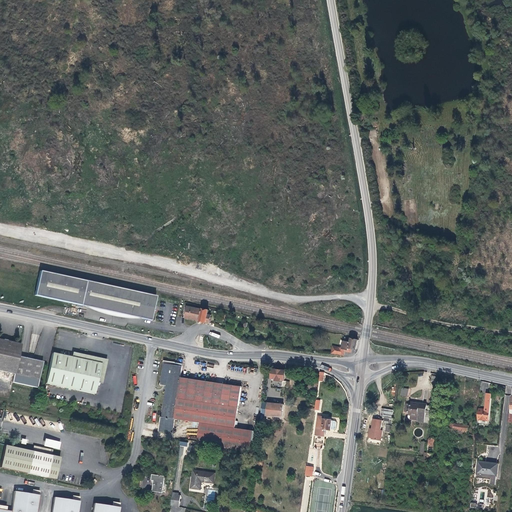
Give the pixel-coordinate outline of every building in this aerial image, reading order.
[(40,271),(38,277),(34,296),(149,321),(151,312),(152,312),(153,311),(153,309),(153,308),(152,307),(154,296),(40,271)] [(188,306),(185,317),(200,320),(200,321),(206,322),(209,322),(211,315),(207,315),(208,310),(202,309),(202,310),(188,306)] [(36,388),(41,363),(17,357),(19,344),(6,341),(6,340),(2,339),(2,340),(0,339),(0,371),(13,374),(11,382),(36,388)] [(355,349),(357,340),(352,339),(351,339),(350,342),(343,341),(342,348),(336,347),(336,348),(331,348),(330,353),(343,355),(344,351),(350,353),(351,349),(355,349)] [(100,364),(51,353),(44,384),(94,395),(100,364)] [(183,420),(189,379),(180,377),(182,363),(163,360),(160,385),(166,385),(162,417),(173,419),(183,420)] [(285,371),(272,369),(272,376),(271,377),(271,379),(272,379),(272,381),(275,381),(275,380),(280,381),(280,380),(284,380),(285,371)] [(196,444),(249,452),(252,431),(235,429),(241,387),(189,379),(183,420),(199,423),(196,444)] [(478,409),(477,419),(489,420),(492,394),(487,394),(485,410),(478,409)] [(315,399),(314,409),(321,410),(322,400),(315,399)] [(264,401),(262,401),(261,415),(263,415),(282,417),(283,405),(264,402),(264,401)] [(405,403),(404,411),(408,412),(408,415),(417,416),(416,422),(423,423),(426,404),(410,402),(410,404),(405,403)] [(384,423),(391,424),(393,410),(382,408),(381,416),(385,417),(384,423)] [(318,416),(317,418),(315,435),(325,437),(325,434),(326,432),(326,430),(330,430),(331,420),(324,419),(324,417),(318,416)] [(173,419),(162,417),(160,417),(158,430),(171,432),(173,419)] [(371,432),(382,433),(382,431),(380,431),(381,426),(382,426),(382,424),(381,424),(382,421),(373,419),(372,429),(371,432)] [(449,424),(449,428),(448,432),(466,434),(466,431),(468,431),(468,426),(463,425),(463,423),(459,422),(459,425),(449,424)] [(380,441),(382,433),(371,432),(369,432),(368,438),(372,438),(372,439),(380,441)] [(59,442),(44,438),(42,445),(58,449),(59,442)] [(59,458),(50,456),(31,452),(3,446),(0,461),(0,468),(54,480),(59,458)] [(31,452),(50,456),(51,451),(32,447),(31,452)] [(477,473),(485,474),(486,462),(478,461),(477,473)] [(486,462),(485,474),(497,475),(498,464),(486,462)] [(214,473),(193,470),(190,488),(199,489),(201,481),(213,483),(214,473)] [(164,476),(152,474),(151,480),(154,480),(152,491),(162,492),(164,476)] [(35,511),(38,495),(31,494),(13,492),(10,511),(9,511),(35,511)] [(182,493),(172,492),(170,505),(180,507),(182,493)] [(76,511),(78,501),(71,500),(53,498),(50,511),(76,511)]
